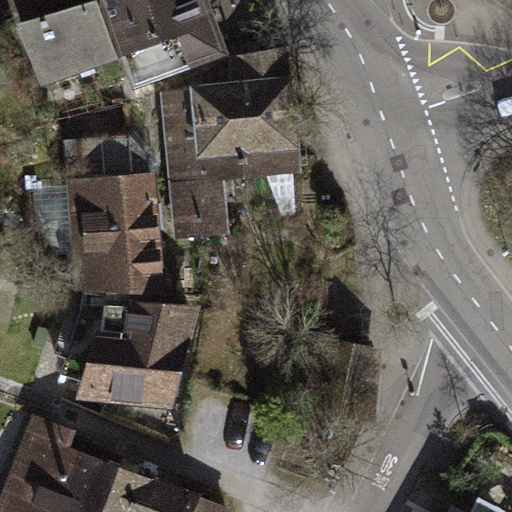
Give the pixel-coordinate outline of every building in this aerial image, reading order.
[(14,0),(23,26),(94,1),(97,0),(14,0)] [(97,0),(94,1),(117,56),(128,54),(140,79),(226,50),(222,41),(273,18),(259,0),(97,0)] [(94,1),(23,26),(46,83),(117,56),(94,1)] [(166,93),(174,178),(230,174),(303,169),(292,44),(231,50),(230,74),(190,80),(191,88),(166,93)] [(125,137),(68,142),(77,288),(90,289),(162,297),(152,177),(145,176),(145,161),(125,137)] [(230,174),(174,178),(179,238),(226,234),(223,190),(232,190),(230,174)] [(162,297),(90,289),(62,374),(89,382),(86,392),(168,400),(190,311),(165,310),(162,297)] [(374,351),(329,340),(326,365),(315,363),(309,407),(320,408),(366,419),(374,351)] [(98,495),(110,464),(65,446),(71,431),(39,418),(4,510),(9,511),(63,511),(72,483),(98,495)] [(72,483),(63,511),(145,511),(157,482),(110,464),(98,495),(72,483)] [(227,511),(228,509),(157,482),(145,511),(227,511)] [(505,511),(478,498),(470,511),(505,511)]
